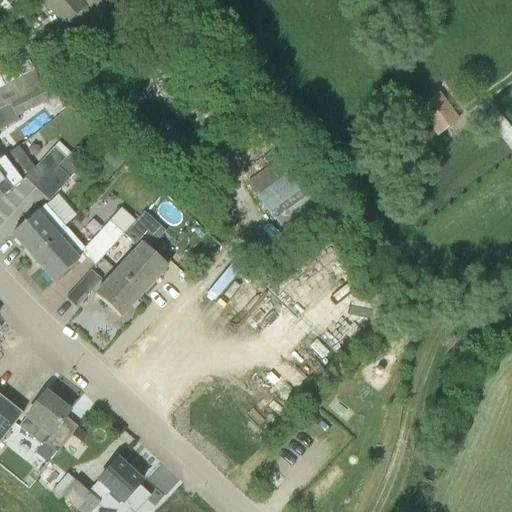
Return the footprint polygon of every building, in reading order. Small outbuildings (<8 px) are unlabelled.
[(98,0),(41,0),(73,35),(85,25),(92,33),(101,26),(93,17),(104,6),(98,0)] [(135,30),(146,46),(171,29),(160,12),(135,30)] [(151,57),(157,66),(174,53),(168,45),(151,57)] [(0,109),(10,104),(42,88),(29,62),(2,75),(0,72),(0,109)] [(10,104),(16,118),(49,102),(47,99),(43,90),(42,88),(10,104)] [(458,120),(439,93),(416,110),(436,137),(458,120)] [(0,131),(18,122),(16,118),(10,104),(0,109),(0,131)] [(89,146),(100,157),(109,147),(98,137),(89,146)] [(65,159),(63,157),(54,148),(34,169),(17,147),(3,158),(0,159),(0,199),(25,180),(34,189),(58,167),(65,159)] [(336,216),(318,189),(317,189),(313,183),(312,183),(288,153),(245,183),(267,214),(268,214),(274,221),(275,221),(291,245),(336,216)] [(118,155),(109,165),(116,172),(125,161),(118,155)] [(58,167),(69,179),(75,173),(64,161),(58,167)] [(49,202),(69,179),(58,167),(34,189),(49,202)] [(57,238),(65,229),(45,206),(36,214),(11,235),(32,259),(57,238)] [(123,235),(134,222),(121,210),(84,250),(65,229),(57,238),(32,259),(53,283),(77,262),(75,260),(80,255),(94,267),(123,235)] [(167,268),(148,250),(165,231),(143,211),(134,222),(123,234),(123,235),(94,267),(95,268),(107,255),(121,267),(117,271),(142,294),(167,268)] [(76,309),(89,294),(101,281),(90,271),(66,298),(76,309)] [(141,295),(142,294),(117,271),(95,295),(120,318),(118,315),(138,293),(141,295)] [(56,454),(76,427),(64,418),(68,413),(44,394),(18,428),(42,446),(39,450),(50,458),(56,454)] [(0,397),(0,442),(22,415),(0,397)] [(71,436),(81,444),(87,436),(77,429),(71,436)] [(92,511),(109,493),(122,504),(141,483),(117,461),(96,482),(97,483),(86,495),(66,477),(51,493),(60,501),(61,499),(75,511),(92,511)]
